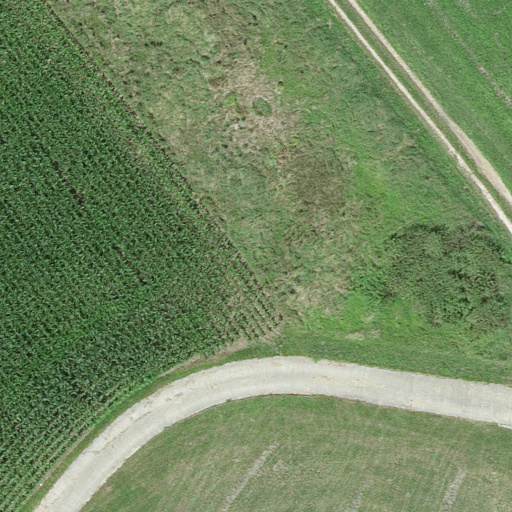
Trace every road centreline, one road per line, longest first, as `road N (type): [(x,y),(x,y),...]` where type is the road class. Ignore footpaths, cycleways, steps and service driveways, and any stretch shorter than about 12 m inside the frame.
road 1 (track): [(511,410),(251,374),(184,390),(103,442),(44,511)]
road 2 (track): [(333,0),(511,226)]
